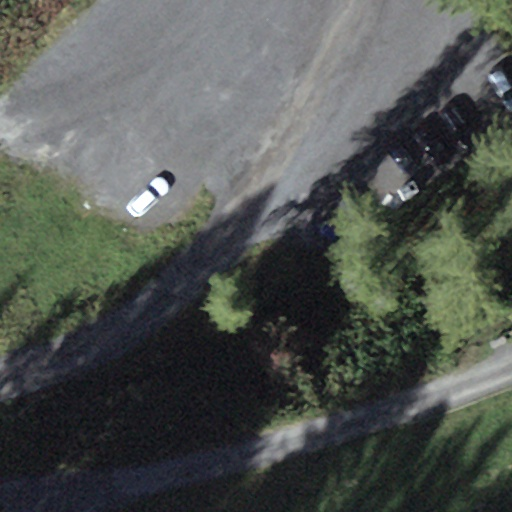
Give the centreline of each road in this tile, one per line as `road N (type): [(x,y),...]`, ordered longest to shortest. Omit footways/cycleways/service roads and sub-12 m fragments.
road 1 (unclassified): [(357,0),(206,258),(113,338),(0,369)]
road 2 (track): [(511,352),(28,511)]
